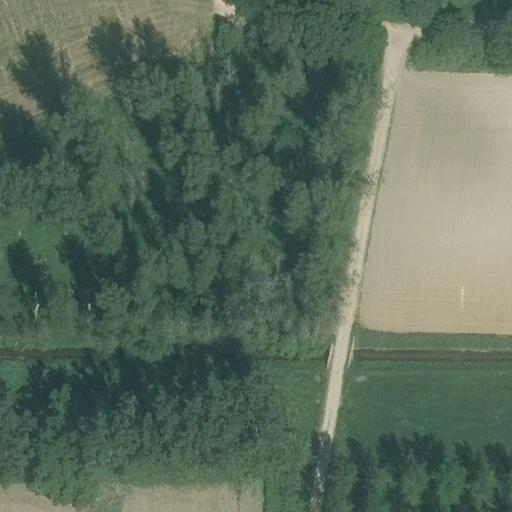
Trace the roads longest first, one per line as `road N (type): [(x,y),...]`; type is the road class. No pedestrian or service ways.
road 1 (track): [(311,511),(393,31)]
road 2 (track): [(221,0),(234,19),(393,31),(511,29)]
